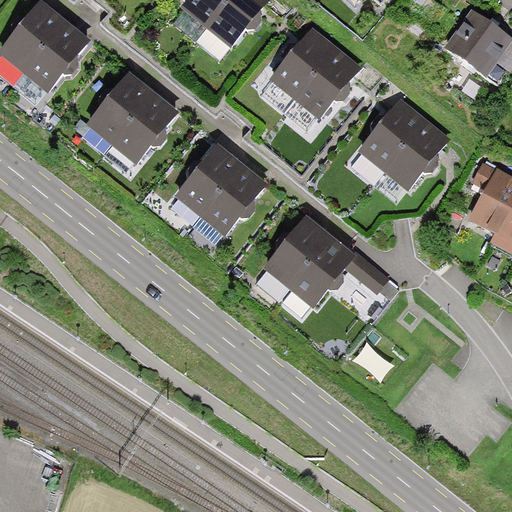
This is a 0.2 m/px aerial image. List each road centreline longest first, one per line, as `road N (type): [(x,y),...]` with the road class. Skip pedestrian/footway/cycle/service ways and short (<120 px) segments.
road 1 (primary): [(444,511),(0,158)]
road 2 (residential): [(511,376),(407,269)]
